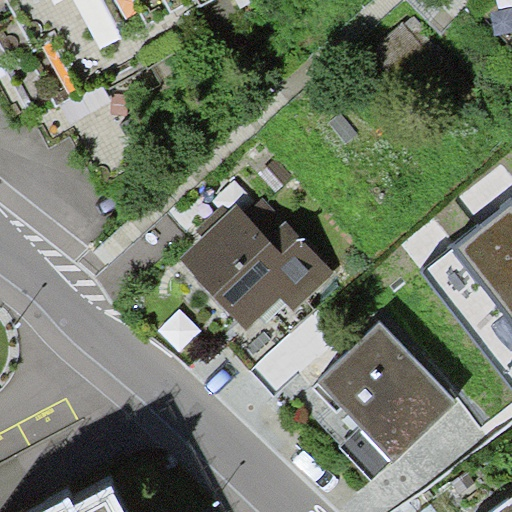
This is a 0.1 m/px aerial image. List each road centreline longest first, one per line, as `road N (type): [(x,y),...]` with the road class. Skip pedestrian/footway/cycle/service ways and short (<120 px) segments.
road 1 (residential): [(25,261),(286,511)]
road 2 (residential): [(0,147),(62,207),(25,261)]
